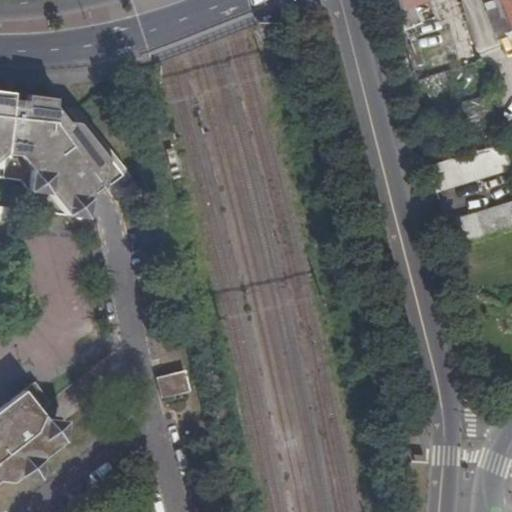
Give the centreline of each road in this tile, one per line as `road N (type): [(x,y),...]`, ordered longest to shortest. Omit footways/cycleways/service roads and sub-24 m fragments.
road 1 (primary): [(337,0),(441,406)]
road 2 (primary): [(0,50),(74,48),(235,0)]
road 3 (residential): [(152,420),(110,229)]
road 4 (residential): [(152,420),(31,511)]
